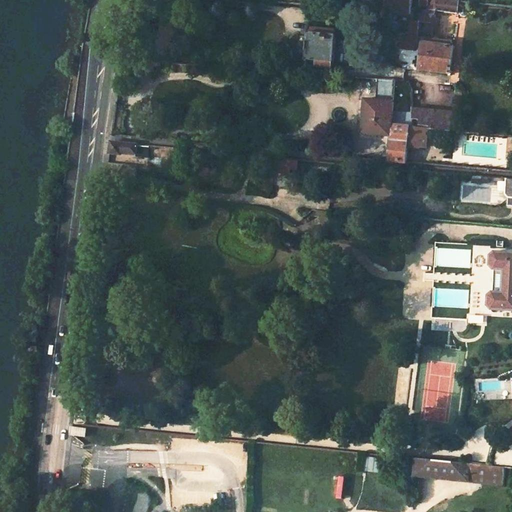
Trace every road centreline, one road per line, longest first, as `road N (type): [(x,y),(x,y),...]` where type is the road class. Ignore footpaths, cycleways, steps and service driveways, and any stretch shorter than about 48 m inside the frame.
road 1 (primary): [(99,0),(45,416),(53,449)]
road 2 (primary): [(53,449),(111,0)]
road 3 (track): [(101,54),(385,73)]
